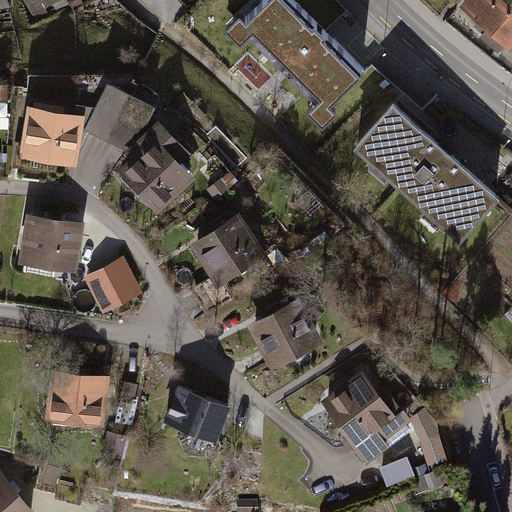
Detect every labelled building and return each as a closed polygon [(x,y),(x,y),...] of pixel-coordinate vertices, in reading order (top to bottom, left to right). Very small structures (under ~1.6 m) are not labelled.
[(17,0),(29,21),(67,0),(17,0)] [(356,73),(283,0),(264,0),(245,19),(236,10),(221,24),(238,41),(251,27),(318,94),(304,108),(321,124),(335,110),(327,102),(356,73)] [(511,4),(506,0),(459,0),(452,9),(504,54),(511,44),(511,4)] [(491,198),(381,101),(344,143),(454,240),(491,198)] [(79,112),(20,105),(13,157),(73,164),(79,112)] [(125,158),(111,171),(152,213),(188,177),(175,164),(186,153),(150,117),(117,150),(125,158)] [(79,220),(22,212),(13,260),(70,269),(79,220)] [(231,213),(183,243),(209,283),(257,253),(231,213)] [(120,256),(80,276),(100,315),(109,310),(139,295),(120,256)] [(281,297),(239,318),(263,368),(306,347),(281,297)] [(355,368),(312,401),(359,462),(408,425),(376,383),(370,388),(355,368)] [(103,376),(46,370),(41,419),(97,426),(103,376)] [(221,406),(170,386),(157,419),(208,439),(221,406)] [(439,415),(419,419),(428,463),(448,458),(439,415)] [(410,453),(382,463),(388,481),(416,471),(410,453)] [(0,511),(24,511),(0,476),(0,511)] [(256,511),(255,500),(238,502),(239,511),(256,511)]
